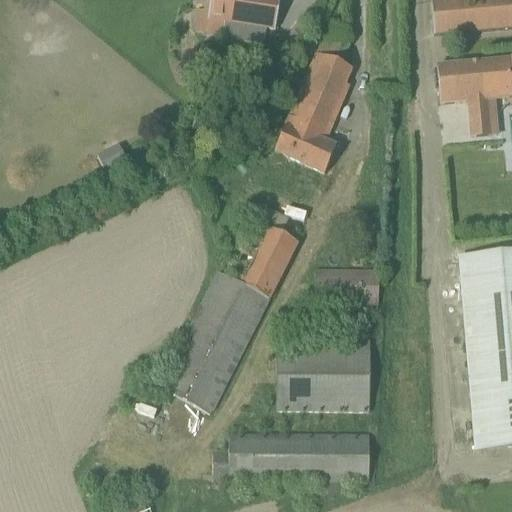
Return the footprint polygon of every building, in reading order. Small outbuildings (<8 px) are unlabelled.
[(210,0),(208,12),(195,10),(193,20),(196,20),(194,32),(263,44),(266,30),(274,32),(279,0),(210,0)] [(511,0),(471,0),(430,3),(433,38),(511,30),(511,0)] [(327,31),(273,156),(323,177),(335,148),(325,144),(348,89),(344,87),(351,71),(340,67),(351,41),(327,31)] [(486,103),(495,102),(504,101),(504,100),(511,99),(511,61),(508,62),(436,68),(439,106),(440,106),(440,107),(467,105),(469,122),(470,140),(490,138),(486,103)] [(122,156),(100,165),(103,171),(108,180),(129,170),(122,156)] [(279,232),(285,220),(264,209),(258,222),(279,232)] [(209,417),(297,245),(246,219),(158,391),(209,417)] [(511,253),(457,258),(473,453),(511,449),(511,253)] [(378,307),(378,275),(314,274),(314,307),(378,307)] [(275,414),(368,415),(368,343),(275,343),(275,414)] [(368,484),(368,439),(228,439),(228,456),(212,456),(211,484),(368,484)] [(105,511),(148,511),(142,496),(105,511)]
